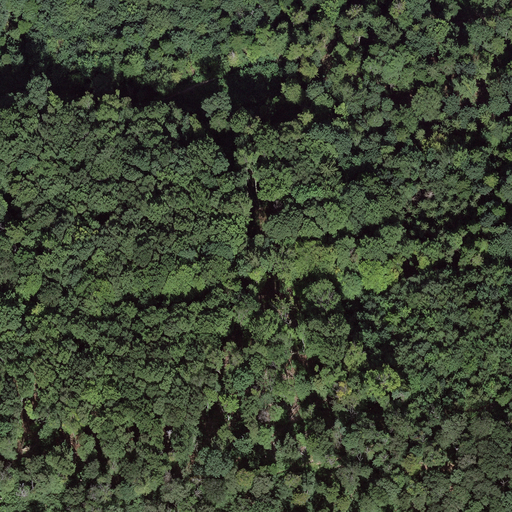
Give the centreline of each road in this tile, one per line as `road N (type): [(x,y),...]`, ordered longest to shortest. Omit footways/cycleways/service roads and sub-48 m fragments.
road 1 (track): [(511,18),(303,48),(143,103),(0,99)]
road 2 (track): [(511,270),(269,311),(0,313)]
road 3 (track): [(323,136),(511,104)]
